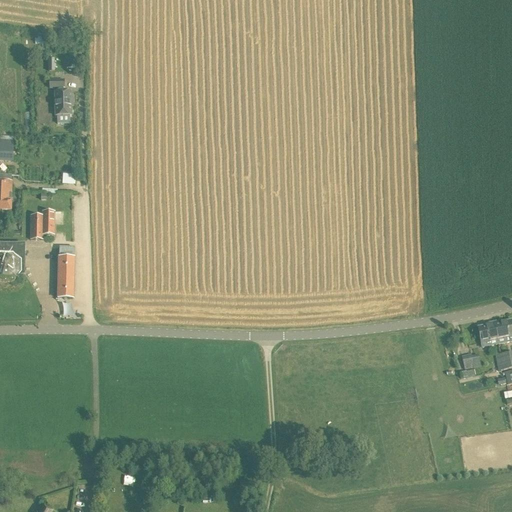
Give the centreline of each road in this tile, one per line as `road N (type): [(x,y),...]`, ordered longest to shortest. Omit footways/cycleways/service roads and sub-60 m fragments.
road 1 (unclassified): [(0,331),(317,335),(511,305)]
road 2 (track): [(266,337),(273,463),(265,511)]
